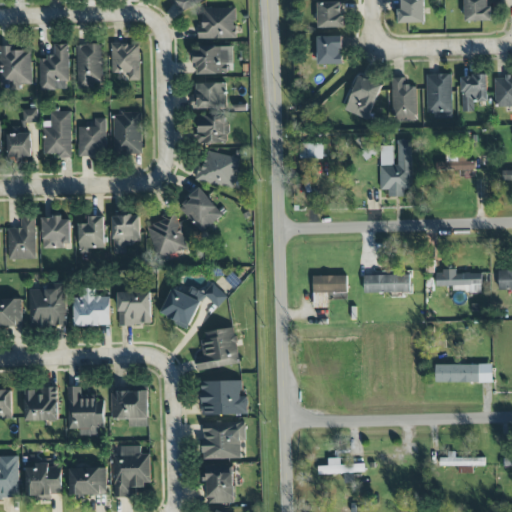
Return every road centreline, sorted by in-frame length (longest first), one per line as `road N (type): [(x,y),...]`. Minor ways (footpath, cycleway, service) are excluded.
road 1 (tertiary): [(288,511),(271,0)]
road 2 (residential): [(170,82),(163,168),(147,184),(0,187)]
road 3 (residential): [(176,429),(179,386),(160,362),(0,360)]
road 4 (residential): [(280,230),(511,223)]
road 5 (residential): [(286,424),(511,417)]
road 6 (residential): [(170,82),(169,41),(151,18),(0,15)]
road 7 (residential): [(511,45),(379,45)]
